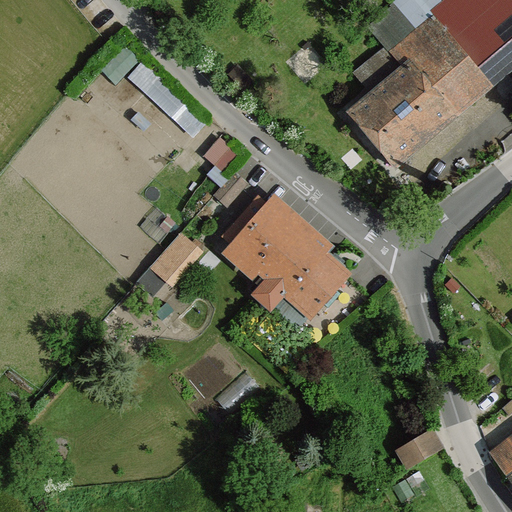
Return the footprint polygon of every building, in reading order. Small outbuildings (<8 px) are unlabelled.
[(511,72),(511,0),(458,0),(447,10),(438,0),(407,0),(374,28),(392,49),(361,75),(378,95),(352,116),(396,169),(511,72)] [(149,60),(136,72),(194,135),(208,122),(149,60)] [(251,187),(238,176),(219,196),(232,208),(251,187)] [(337,248),(279,197),(272,206),(263,198),(228,237),(237,244),(227,255),(265,288),(258,296),(275,311),(288,296),(315,320),(355,275),(331,255),(337,248)] [(205,253),(185,236),(155,269),(175,287),(205,253)] [(446,449),(436,432),(404,452),(414,468),(446,449)] [(511,442),(498,453),(511,474),(511,442)]
